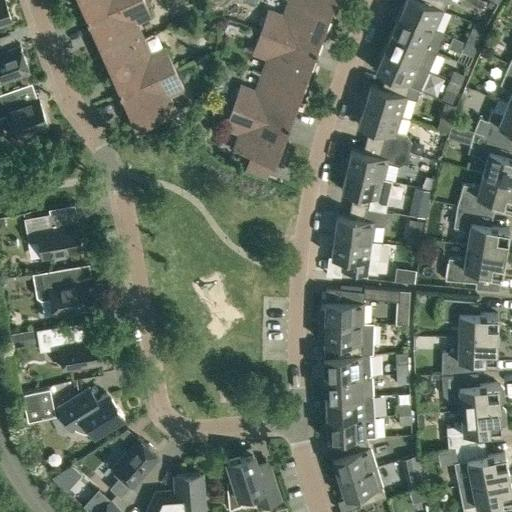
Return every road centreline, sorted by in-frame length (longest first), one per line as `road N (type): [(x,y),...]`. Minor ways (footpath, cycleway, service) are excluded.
road 1 (residential): [(32,0),(110,181),(156,404),(172,426),(194,434),(301,422)]
road 2 (residential): [(301,422),(300,299),(320,166),(380,0)]
road 3 (unknown): [(0,394),(12,444),(57,511)]
